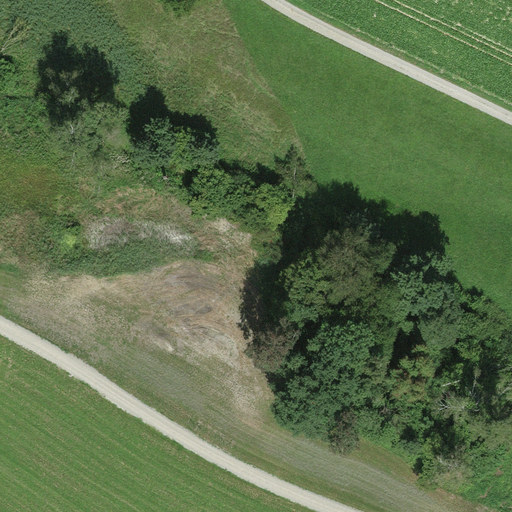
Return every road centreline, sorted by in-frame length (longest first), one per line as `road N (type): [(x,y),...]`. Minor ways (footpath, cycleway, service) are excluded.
road 1 (track): [(336,511),(208,453),(0,325)]
road 2 (track): [(275,0),(511,116)]
